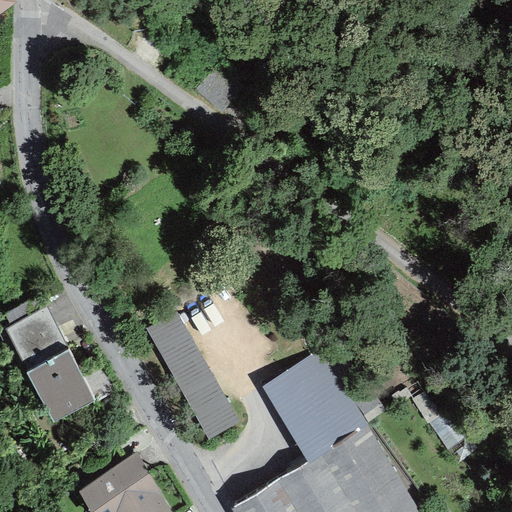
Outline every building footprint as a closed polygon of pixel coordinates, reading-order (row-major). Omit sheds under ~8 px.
[(0,0),(0,13),(15,3),(13,0),(0,0)] [(239,83),(216,65),(198,87),(220,106),(239,83)] [(42,280),(7,292),(10,301),(45,290),(42,280)] [(12,326),(34,314),(28,302),(5,314),(12,326)] [(26,374),(54,423),(94,401),(46,307),(34,314),(12,326),(5,330),(28,372),(26,374)] [(208,439),(238,423),(175,313),(145,328),(208,439)] [(320,351),(262,386),(307,463),(367,427),(320,351)] [(417,511),(367,427),(307,463),(298,469),(275,480),(259,494),(231,509),(232,511),(417,511)] [(169,511),(159,494),(161,493),(136,452),(78,493),(90,511),(169,511)]
